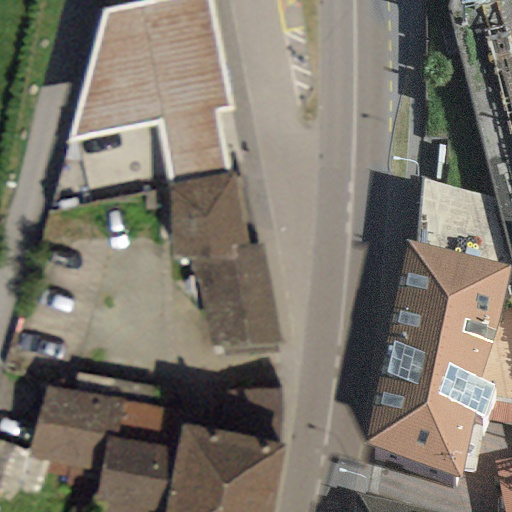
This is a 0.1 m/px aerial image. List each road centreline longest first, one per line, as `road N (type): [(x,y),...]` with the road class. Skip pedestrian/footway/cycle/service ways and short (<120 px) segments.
road 1 (primary): [(366,0),(342,306),(310,511)]
road 2 (residential): [(83,0),(57,132),(0,310)]
